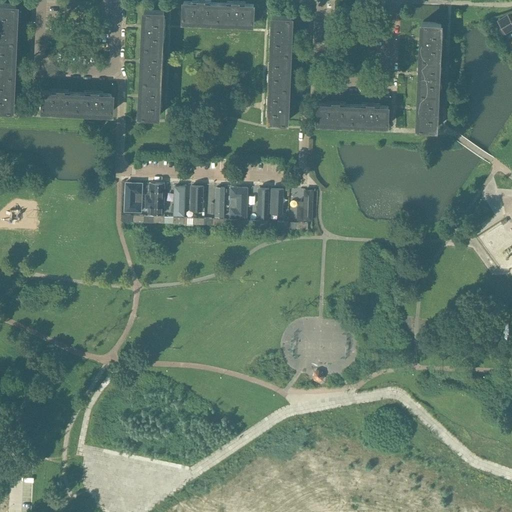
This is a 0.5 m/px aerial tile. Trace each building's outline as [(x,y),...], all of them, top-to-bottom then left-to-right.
[(204,0),(199,0),(199,2),(184,1),(183,20),(218,22),(219,3),(205,2),(204,0)] [(218,22),(236,22),(253,23),(254,4),(239,4),(239,1),(233,1),(233,3),(219,3),(218,22)] [(0,2),(0,38),(13,39),(15,4),(0,2)] [(145,10),(144,33),(143,45),(162,45),(164,10),(145,10)] [(511,29),(511,21),(508,14),(497,20),(505,34),(511,29)] [(273,15),(272,36),(272,50),(291,51),(293,16),(273,15)] [(422,22),(421,42),(421,57),(440,58),(441,23),(422,22)] [(0,72),(12,74),(12,59),(13,39),(0,38),(0,72)] [(161,80),(161,64),(162,45),(143,45),(142,79),(161,80)] [(289,86),(290,69),(291,51),(272,50),(270,85),(289,86)] [(438,92),(439,73),(440,58),(421,57),(419,92),(438,92)] [(0,108),(10,108),(12,74),(0,72),(0,108)] [(142,79),(141,102),(140,114),(159,115),(161,80),(142,79)] [(287,121),(288,101),(289,86),(270,85),(269,120),(287,121)] [(40,110),(60,111),(75,111),(76,92),(61,91),(62,89),(55,88),(55,91),(41,90),(40,110)] [(75,111),(93,112),(104,113),(110,113),(111,94),(104,93),(96,93),(96,90),(90,90),(90,93),(76,92),(75,111)] [(436,127),(438,92),(419,92),(417,127),(436,127)] [(318,122),(338,123),(352,124),(353,104),(339,104),(339,101),(333,101),(333,103),(318,103),(318,122)] [(352,124),(368,124),(388,125),(388,106),(374,105),(374,102),(368,102),(368,105),(353,104),(352,124)] [(143,182),(125,182),(125,213),(142,214),(143,182)] [(145,193),(145,208),(148,208),(149,208),(148,214),(154,215),(160,215),(164,215),(165,183),(150,182),(149,193),(145,193)] [(186,185),(174,185),(173,204),(171,204),(171,211),(173,211),(173,215),(185,216),(186,185)] [(191,185),(190,211),(203,211),(204,185),(191,185)] [(225,187),(216,186),(216,202),(211,202),(210,213),(215,213),(215,216),(224,216),(225,187)] [(230,219),(238,219),(247,219),(248,187),(231,186),(230,219)] [(258,188),(257,217),(268,217),(269,188),(258,188)] [(271,188),(270,212),(283,213),(283,189),(271,188)] [(314,189),(313,189),(304,189),(303,201),(298,201),(298,206),(297,206),(297,220),(313,220),(314,189)] [(331,496),(323,496),(323,511),(333,511),(333,506),(343,506),(344,506),(344,484),(347,484),(347,480),(329,480),(329,493),(331,493),(331,496)] [(344,506),(343,506),(343,511),(357,511),(356,511),(365,511),(365,501),(359,501),(359,484),(347,484),(344,484),(344,506)] [(284,494),(268,494),(268,504),(270,504),(270,511),(290,511),(290,510),(284,510),(284,494)]
